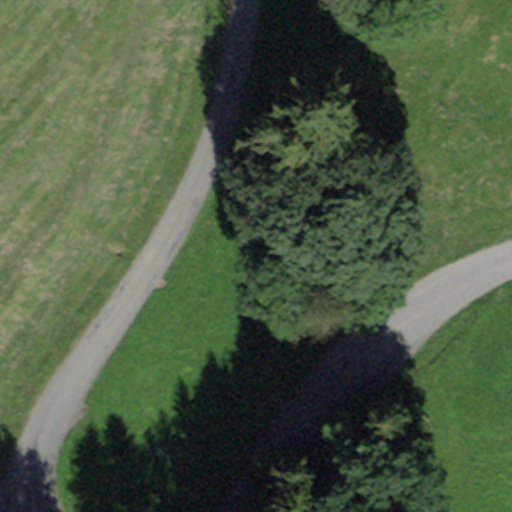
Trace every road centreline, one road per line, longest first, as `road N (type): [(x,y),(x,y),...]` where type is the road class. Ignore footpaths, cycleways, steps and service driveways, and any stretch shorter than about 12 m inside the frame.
road 1 (residential): [(241,0),(184,209),(65,394),(29,478),(26,511)]
road 2 (residential): [(236,511),(283,435),(343,363),(441,287),(511,257)]
